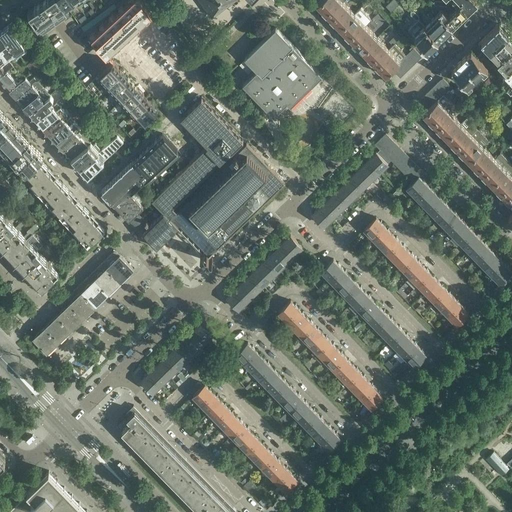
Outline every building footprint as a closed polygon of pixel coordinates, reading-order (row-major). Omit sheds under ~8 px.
[(31,8),(30,9),(42,25),(54,16),(68,7),(63,0),(42,0),(36,5),(36,4),(31,7),(31,8)] [(144,0),(132,0),(93,37),(110,54),(154,13),(144,0)] [(250,0),(252,1),(253,0),(200,0),(202,2),(212,16),(232,2),(234,5),(239,0),(250,0)] [(343,2),(341,0),(320,0),(316,4),(322,10),(326,15),(327,15),(330,18),(329,18),(334,23),(340,28),(354,14),(343,2)] [(478,2),(475,0),(452,0),(458,6),(461,3),(469,11),(478,2)] [(448,31),(469,11),(461,3),(458,6),(449,15),(443,8),(434,17),(448,31)] [(369,22),(377,32),(388,22),(380,12),(369,22)] [(377,37),(366,25),(354,14),(340,28),(345,33),(344,34),(349,39),(349,38),(352,41),(352,42),(357,47),(357,46),(362,51),(377,37)] [(85,15),(78,19),(81,23),(87,18),(85,15)] [(448,31),(434,17),(425,26),(439,40),(448,31)] [(20,37),(10,23),(3,29),(4,29),(5,30),(2,33),(15,50),(24,43),(20,37)] [(490,50),(508,33),(499,24),(498,24),(478,43),(484,50),(487,47),(490,50)] [(439,40),(425,26),(425,25),(419,30),(420,31),(414,37),(427,51),(439,40)] [(322,74),(301,53),(294,46),(276,27),(245,58),(257,70),(243,84),(273,116),(287,102),(290,106),(321,76),(322,75),(322,74)] [(48,60),(27,32),(20,37),(24,43),(41,65),(48,60)] [(15,50),(2,33),(0,34),(0,49),(5,57),(15,50)] [(499,60),(511,47),(511,37),(508,33),(490,50),(489,52),(495,58),(496,56),(499,60)] [(400,61),(388,49),(377,37),(362,51),(368,57),(367,57),(372,62),(372,61),(375,65),(379,70),(380,69),(385,75),(392,69),(398,63),(399,62),(400,61)] [(505,72),(511,65),(511,47),(499,60),(494,64),(503,74),(505,72)] [(488,68),(480,60),(471,50),(462,59),(477,76),(483,70),(484,71),(488,68)] [(414,56),(412,54),(409,51),(408,53),(410,55),(412,57),(414,59),(417,61),(418,60),(416,58),(414,56)] [(477,76),(462,59),(451,69),(468,86),(473,82),(472,81),(477,76)] [(0,67),(5,73),(6,72),(13,66),(9,61),(0,67)] [(114,61),(99,75),(107,84),(122,70),(114,61)] [(45,70),(52,66),(49,62),(42,66),(45,70)] [(403,66),(401,64),(399,62),(398,63),(400,65),(402,67),(404,70),(406,72),(407,70),(405,68),(403,66)] [(506,88),(511,82),(511,65),(505,72),(509,77),(502,83),(506,88)] [(122,70),(107,84),(114,91),(129,77),(122,70)] [(6,72),(5,73),(0,77),(0,80),(9,91),(18,84),(6,72)] [(129,77),(114,91),(122,100),(137,86),(129,77)] [(16,98),(37,81),(34,78),(29,81),(26,78),(18,84),(9,91),(16,98)] [(22,105),(38,91),(35,88),(40,84),(37,81),(16,98),(22,105)] [(443,86),(441,84),(439,81),(437,83),(439,85),(441,87),(443,89),(446,91),(447,90),(445,88),(443,86)] [(467,93),(459,85),(455,90),(463,98),(467,93)] [(137,86),(122,100),(129,107),(144,93),(137,86)] [(29,112),(50,95),(43,87),(38,91),(22,105),(29,112)] [(432,96),(430,94),(428,92),(427,93),(429,95),(431,97),(433,99),(435,102),(436,100),(434,98),(432,96)] [(144,93),(129,107),(136,114),(150,101),(144,93)] [(36,119),(53,105),(50,102),(53,98),(50,94),(50,95),(29,112),(36,119)] [(152,199),(164,211),(170,217),(177,210),(174,207),(243,139),(202,96),(181,117),(208,144),(152,199)] [(449,111),(438,99),(437,99),(436,100),(435,102),(429,107),(423,113),(428,119),(428,120),(432,124),(435,122),(438,125),(435,128),(440,132),(441,132),(446,137),(461,123),(449,111)] [(136,114),(134,116),(142,125),(159,110),(150,101),(136,114)] [(43,127),(64,110),(60,106),(56,109),(53,105),(36,119),(43,127)] [(49,134),(67,120),(63,116),(67,113),(64,110),(43,127),(49,134)] [(0,137),(14,125),(6,117),(0,123),(0,137)] [(56,142),(77,124),(74,121),(70,124),(67,120),(49,134),(56,142)] [(483,146),(472,134),(461,123),(446,137),(451,143),(455,148),(457,146),(460,149),(458,151),(463,156),(463,155),(469,161),(483,146)] [(63,149),(81,135),(77,131),(81,128),(77,124),(56,142),(63,149)] [(0,152),(4,149),(21,133),(14,125),(0,137),(0,152)] [(11,157),(28,141),(21,133),(4,149),(11,157)] [(177,150),(163,133),(155,141),(174,161),(180,156),(176,151),(177,150)] [(71,157),(88,143),(81,135),(63,149),(71,157)] [(117,136),(102,148),(109,156),(117,148),(123,143),(117,136)] [(19,165),(36,149),(28,141),(11,157),(19,165)] [(174,161),(155,141),(147,147),(166,168),(174,161)] [(79,167),(97,153),(88,143),(71,157),(79,167)] [(218,247),(284,182),(285,182),(246,143),(177,210),(170,217),(164,211),(150,225),(147,222),(148,221),(146,219),(145,220),(137,212),(129,219),(157,248),(179,226),(172,220),(182,210),(218,247)] [(390,158),(400,148),(400,147),(400,148),(396,143),(391,148),(390,149),(385,153),(390,158)] [(506,170),(495,158),(483,146),(469,161),(474,166),(473,166),(478,171),(480,169),(483,172),(481,174),(486,179),(491,184),(506,170)] [(166,168),(147,147),(140,154),(159,175),(166,168)] [(394,163),(405,152),(404,152),(400,148),(401,148),(400,148),(390,158),(394,163)] [(26,173),(41,160),(44,157),(36,149),(19,165),(26,173)] [(97,153),(79,167),(82,169),(86,174),(88,176),(106,158),(99,151),(97,153)] [(388,163),(377,152),(376,151),(368,159),(380,171),(388,163)] [(399,168),(410,157),(409,157),(405,153),(405,152),(394,163),(399,168)] [(159,175),(140,154),(133,161),(142,171),(140,174),(146,180),(149,184),(159,175)] [(403,172),(414,162),(410,158),(410,157),(399,168),(403,172)] [(380,171),(368,159),(360,167),(372,179),(380,171)] [(65,186),(56,176),(54,177),(50,174),(52,172),(41,160),(26,173),(24,175),(31,182),(30,184),(47,202),(65,186)] [(130,193),(131,193),(145,180),(146,180),(140,174),(142,171),(133,161),(101,190),(114,204),(123,196),(124,197),(129,192),(130,193)] [(408,177),(419,167),(418,167),(414,163),(414,162),(403,172),(408,177)] [(372,179),(360,167),(352,174),(364,187),(372,179)] [(419,176),(424,172),(423,171),(423,172),(419,167),(408,177),(413,182),(419,176)] [(511,175),(506,170),(491,184),(497,189),(496,190),(501,195),(503,192),(506,196),(504,198),(508,202),(509,202),(511,205),(511,175)] [(364,187),(352,174),(344,182),(356,194),(364,187)] [(415,195),(427,184),(419,176),(413,182),(407,187),(415,195)] [(356,194),(344,182),(336,190),(348,202),(356,194)] [(422,203),(435,192),(427,184),(415,195),(422,203)] [(86,209),(77,199),(75,200),(72,197),(74,195),(65,186),(47,202),(68,225),(86,209)] [(348,202),(336,190),(329,197),(340,210),(348,202)] [(143,206),(131,193),(130,193),(129,192),(124,197),(123,196),(114,204),(129,220),(129,219),(137,212),(143,206)] [(430,211),(442,199),(435,192),(422,203),(430,211)] [(340,210),(329,197),(321,205),(333,217),(340,210)] [(438,219),(450,207),(442,199),(430,211),(438,219)] [(333,217),(321,205),(313,213),(324,225),(333,217)] [(446,227),(458,215),(450,207),(438,219),(446,227)] [(105,230),(98,222),(97,223),(93,220),(95,218),(86,209),(68,225),(87,246),(105,230)] [(0,245),(17,229),(5,216),(0,211),(0,245)] [(453,235),(465,223),(458,215),(446,227),(453,235)] [(372,237),(384,225),(376,217),(364,229),(372,237)] [(461,243),(473,231),(465,223),(453,235),(461,243)] [(380,245),(392,233),(384,225),(372,237),(380,245)] [(39,252),(26,239),(17,229),(0,245),(0,246),(9,256),(10,254),(14,258),(12,259),(21,269),(39,252)] [(469,251),(481,239),(473,231),(461,243),(469,251)] [(387,253),(399,241),(392,233),(380,245),(387,253)] [(302,247),(300,244),(291,234),(282,242),(294,254),(302,247)] [(476,259),(488,247),(481,239),(469,251),(476,259)] [(395,261),(407,249),(399,241),(387,253),(395,261)] [(294,254),(282,242),(275,250),(286,262),(294,254)] [(484,266),(496,255),(488,247),(476,259),(484,266)] [(403,269),(415,257),(407,249),(395,261),(403,269)] [(108,292),(133,268),(115,250),(91,274),(95,278),(108,292)] [(286,262),(275,250),(267,258),(279,270),(286,262)] [(59,273),(48,262),(39,252),(21,269),(30,278),(32,277),(35,280),(34,282),(41,290),(59,273)] [(59,252),(49,261),(52,264),(62,255),(59,252)] [(492,274),(504,262),(496,255),(484,266),(492,274)] [(410,276),(422,265),(415,257),(403,269),(410,276)] [(279,270),(267,258),(259,265),(271,278),(279,270)] [(329,279),(341,267),(333,259),(321,271),(329,279)] [(499,282),(511,271),(504,262),(492,274),(499,282)] [(271,278),(259,265),(251,273),(263,285),(271,278)] [(418,284),(430,273),(422,265),(410,276),(418,284)] [(337,287),(349,275),(341,267),(329,279),(337,287)] [(263,285),(251,273),(243,281),(255,293),(263,285)] [(426,292),(438,280),(430,273),(418,284),(426,292)] [(108,292),(95,278),(91,274),(79,286),(83,290),(96,304),(108,292)] [(345,294),(357,283),(349,275),(337,287),(345,294)] [(433,300),(445,288),(438,280),(426,292),(433,300)] [(255,293),(243,281),(235,288),(247,301),(255,293)] [(352,302),(364,291),(357,283),(345,294),(352,302)] [(96,304),(83,290),(79,286),(66,297),(71,302),(84,316),(96,304)] [(247,301),(235,288),(227,296),(239,308),(247,301)] [(441,308),(453,296),(445,288),(433,300),(441,308)] [(360,310),(372,298),(364,291),(352,302),(360,310)] [(449,316),(461,304),(453,296),(441,308),(449,316)] [(84,316),(71,302),(66,297),(60,304),(64,308),(58,314),(72,327),(84,316)] [(368,318),(380,306),(372,298),(360,310),(368,318)] [(287,320),(299,309),(291,300),(279,312),(287,320)] [(457,324),(469,312),(461,304),(449,316),(457,324)] [(375,326),(387,314),(380,306),(368,318),(375,326)] [(294,328),(306,316),(299,309),(287,320),(294,328)] [(72,327),(58,314),(46,326),(59,339),(72,327)] [(383,334),(395,322),(387,314),(375,326),(383,334)] [(302,336),(314,324),(306,316),(294,328),(302,336)] [(217,330),(212,325),(205,318),(197,326),(209,338),(217,330)] [(391,342),(403,330),(395,322),(383,334),(391,342)] [(310,344),(322,332),(314,324),(302,336),(310,344)] [(59,339),(46,326),(34,338),(47,351),(59,339)] [(209,338),(197,326),(189,333),(201,345),(209,338)] [(398,350),(410,338),(403,330),(391,342),(398,350)] [(317,352),(329,340),(322,332),(310,344),(317,352)] [(201,345),(189,333),(181,341),(193,353),(201,345)] [(406,358),(418,346),(410,338),(398,350),(406,358)] [(325,360),(337,348),(329,340),(317,352),(325,360)] [(193,353),(181,341),(173,349),(185,361),(193,353)] [(244,362),(256,350),(248,342),(236,354),(244,362)] [(414,366),(426,354),(418,346),(406,358),(414,366)] [(332,368),(345,356),(337,348),(325,360),(332,368)] [(185,361),(173,349),(165,356),(177,368),(185,361)] [(251,370),(264,358),(256,350),(244,362),(251,370)] [(177,368),(165,356),(157,364),(169,376),(177,368)] [(340,376),(352,364),(345,356),(332,368),(340,376)] [(259,378),(271,366),(264,358),(251,370),(259,378)] [(169,376),(157,364),(150,372),(161,384),(169,376)] [(348,383),(360,372),(352,364),(340,376),(348,383)] [(267,386),(279,374),(271,366),(259,378),(267,386)] [(161,384),(150,372),(142,379),(153,392),(161,384)] [(355,391),(368,379),(360,372),(348,383),(355,391)] [(274,394),(287,382),(279,374),(267,386),(274,394)] [(363,399),(375,387),(368,379),(355,391),(363,399)] [(282,401),(294,389),(287,382),(274,394),(282,401)] [(201,404),(213,392),(205,384),(193,395),(201,404)] [(371,407),(383,395),(375,387),(363,399),(371,407)] [(290,409),(302,397),(294,389),(282,401),(290,409)] [(209,411),(221,400),(213,392),(201,404),(209,411)] [(297,417),(310,405),(302,397),(290,409),(297,417)] [(216,419),(228,407),(221,400),(209,411),(216,419)] [(305,425),(317,413),(310,405),(297,417),(305,425)] [(238,511),(197,470),(135,406),(129,412),(131,414),(127,418),(128,418),(130,421),(128,423),(129,424),(122,431),(196,506),(199,509),(201,511),(238,511)] [(224,427),(236,415),(228,407),(216,419),(224,427)] [(313,433),(325,421),(317,413),(305,425),(313,433)] [(232,435),(244,423),(236,415),(224,427),(232,435)] [(320,441),(333,429),(325,421),(313,433),(320,441)] [(239,443),(251,431),(244,423),(232,435),(239,443)] [(328,449),(341,437),(333,429),(320,441),(328,449)] [(247,451),(259,439),(251,431),(239,443),(247,451)] [(255,459),(267,447),(259,439),(247,451),(255,459)] [(318,444),(310,452),(317,459),(325,451),(318,444)] [(262,467),(274,455),(267,447),(255,459),(262,467)] [(487,457),(503,474),(510,467),(494,450),(487,457)] [(270,475),(282,463),(274,455),(262,467),(270,475)] [(278,482),(290,471),(282,463),(270,475),(278,482)] [(89,511),(49,471),(27,492),(33,498),(30,501),(24,495),(6,511),(89,511)] [(286,491),(298,479),(290,471),(278,482),(286,491)]
